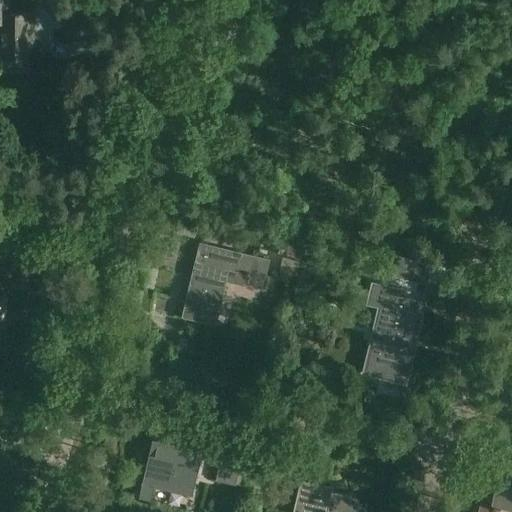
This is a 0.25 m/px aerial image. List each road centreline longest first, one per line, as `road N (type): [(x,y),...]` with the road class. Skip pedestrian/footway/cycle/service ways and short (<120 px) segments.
road 1 (track): [(466,402),(475,329),(462,251),(413,92),(417,73),(438,61),(511,36)]
road 2 (unclassified): [(81,364),(118,256),(120,224),(245,0)]
road 3 (residential): [(438,435),(81,364)]
road 4 (track): [(96,247),(154,0)]
road 5 (unclassified): [(43,511),(81,364)]
road 6 (track): [(0,186),(118,256)]
